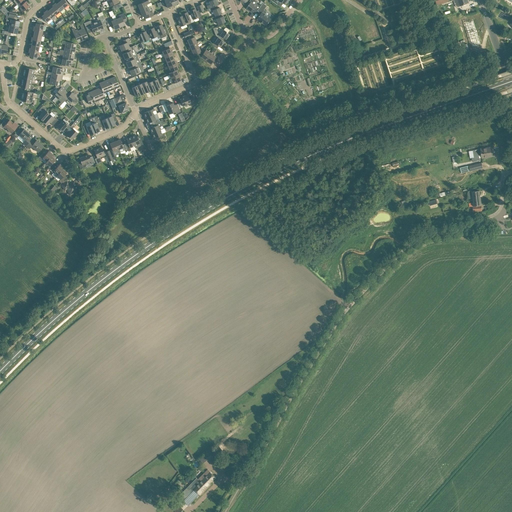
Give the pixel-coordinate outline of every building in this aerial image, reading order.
[(61,0),(59,2),(64,8),(68,4),(64,0),(61,0)] [(89,0),(88,0),(79,8),(81,11),(92,2),(89,0)] [(140,10),(152,5),(151,3),(149,3),(148,0),(142,3),(142,2),(139,3),(139,4),(137,5),(140,10)] [(208,9),(216,5),(218,5),(216,0),(211,0),(209,1),(210,4),(207,5),(208,9)] [(250,2),(246,8),(248,9),(248,10),(252,13),(254,10),(256,12),(255,13),(256,13),(257,11),(262,4),(258,1),(257,2),(256,1),(257,1),(256,0),(250,0),(249,2),(250,2)] [(19,7),(22,12),(29,6),(26,1),(19,7)] [(54,4),(60,12),(64,8),(59,2),(56,4),(56,3),(55,3),(54,4)] [(257,19),(260,21),(260,22),(263,23),(266,25),(271,19),(265,14),(267,11),(264,10),(267,6),(263,3),(262,4),(257,11),(261,13),(257,19)] [(50,9),(55,15),(60,12),(54,4),(53,5),(52,6),(53,7),(50,9)] [(152,5),(140,10),(138,11),(139,13),(141,12),(142,16),(144,15),(145,18),(153,15),(152,11),(154,10),(152,5)] [(215,16),(220,14),(222,13),(219,7),(217,8),(216,5),(208,9),(209,11),(213,10),(215,16)] [(191,15),(193,19),(198,17),(199,19),(200,19),(201,23),(204,22),(200,12),(199,11),(196,12),(195,8),(189,11),(191,15)] [(46,10),(45,11),(51,18),(55,15),(50,9),(48,11),(48,10),(46,10)] [(51,18),(45,11),(44,12),(44,13),(44,14),(42,16),(47,22),(51,18)] [(187,12),(181,14),(182,16),(185,23),(190,20),(191,23),(194,21),(193,19),(191,15),(189,16),(187,12)] [(119,18),(116,19),(120,27),(125,25),(124,22),(127,21),(124,13),(118,16),(119,18)] [(220,14),(215,16),(214,17),(215,19),(216,19),(219,25),(225,22),(223,16),(221,17),(220,14)] [(7,19),(6,25),(18,27),(19,21),(13,20),(14,17),(9,16),(6,15),(5,18),(7,19)] [(98,20),(95,21),(99,31),(104,29),(103,27),(100,20),(105,18),(103,15),(99,17),(97,18),(98,20)] [(120,27),(116,19),(115,15),(112,16),(112,18),(106,21),(108,26),(112,24),(114,29),(120,27)] [(186,24),(182,16),(177,18),(180,26),(186,24)] [(99,31),(95,21),(91,23),(90,20),(84,23),(85,26),(90,24),(93,33),(99,31)] [(473,20),(465,23),(472,47),(481,44),(473,20)] [(82,29),(79,30),(83,41),(88,38),(82,24),(80,25),(82,29)] [(166,36),(166,35),(168,34),(165,26),(165,27),(163,28),(161,24),(156,27),(158,31),(161,37),(161,38),(166,36)] [(18,27),(6,25),(9,26),(8,32),(4,31),(4,34),(10,35),(11,32),(17,33),(18,27)] [(83,41),(79,30),(76,31),(74,28),(72,29),(78,43),(83,41)] [(148,30),(149,34),(151,38),(157,36),(158,38),(161,37),(158,31),(155,32),(153,28),(148,30)] [(217,30),(214,31),(216,36),(217,37),(218,37),(222,40),(224,38),(225,39),(229,34),(227,32),(229,30),(226,28),(225,28),(222,31),(220,35),(219,34),(217,30)] [(152,41),(151,38),(149,34),(147,35),(145,31),(140,33),(143,42),(148,40),(149,42),(152,41)] [(188,45),(189,45),(196,42),(194,36),(187,39),(188,41),(187,42),(188,45)] [(213,42),(212,44),(217,48),(218,46),(220,47),(224,41),(222,40),(218,37),(214,43),(213,42)] [(119,46),(118,46),(119,48),(120,48),(121,51),(125,49),(129,47),(128,44),(130,43),(128,38),(123,40),(124,43),(119,45),(119,46)] [(65,47),(76,49),(77,44),(66,41),(66,42),(62,41),(62,43),(66,44),(65,47)] [(189,47),(191,50),(199,47),(196,42),(189,45),(190,47),(189,47)] [(123,54),(122,54),(123,57),(124,56),(125,59),(130,57),(137,54),(134,48),(135,48),(134,45),(129,47),(125,49),(126,52),(123,54)] [(196,54),(201,52),(200,51),(199,47),(191,50),(192,54),(193,53),(194,55),(196,54)] [(162,51),(164,56),(173,53),(172,51),(171,51),(170,48),(162,51)] [(202,54),(200,57),(205,60),(212,51),(210,50),(209,51),(206,49),(205,50),(202,54)] [(212,51),(205,60),(210,64),(216,56),(213,54),(214,53),(212,51)] [(60,52),(59,54),(63,55),(62,59),(72,60),(73,61),(74,55),(60,52)] [(164,56),(166,62),(174,58),(173,55),(174,55),(173,53),(164,56)] [(128,67),(132,66),(140,62),(137,54),(130,57),(131,60),(126,62),(125,62),(126,65),(127,65),(128,67)] [(174,58),(166,62),(168,67),(177,63),(176,61),(175,61),(174,58)] [(140,72),(140,73),(144,71),(140,62),(132,66),(133,69),(129,70),(132,76),(140,72)] [(168,67),(171,72),(176,70),(178,69),(177,66),(178,65),(177,63),(168,67)] [(48,68),(52,69),(52,72),(61,74),(62,68),(48,65),(48,68)] [(169,73),(171,78),(179,74),(179,72),(178,72),(176,70),(171,72),(169,73)] [(47,74),(50,75),(50,74),(51,74),(50,78),(61,80),(63,75),(61,74),(48,71),(47,74)] [(171,78),(173,83),(181,80),(179,77),(180,77),(179,74),(171,78)] [(110,79),(114,89),(119,87),(115,76),(110,79)] [(49,84),(55,85),(55,87),(59,87),(59,86),(60,86),(61,80),(50,78),(49,84)] [(104,81),(109,91),(114,89),(110,79),(104,81)] [(152,81),(156,90),(161,88),(157,79),(152,81)] [(99,83),(101,87),(103,93),(104,93),(109,91),(104,81),(99,83)] [(141,83),(145,93),(150,91),(147,83),(146,81),(141,83)] [(147,83),(150,91),(151,92),(156,90),(152,81),(147,83)] [(136,85),(138,90),(140,95),(145,93),(141,83),(136,85)] [(60,88),(59,87),(55,87),(58,90),(54,95),(58,99),(65,91),(61,87),(60,88)] [(101,87),(96,89),(101,103),(104,102),(102,99),(105,97),(104,93),(103,93),(101,87)] [(96,89),(91,92),(91,93),(95,102),(98,101),(99,104),(101,103),(96,89)] [(21,101),(31,103),(31,102),(34,103),(34,101),(36,101),(37,99),(32,97),(33,95),(35,95),(36,90),(34,90),(34,92),(23,90),(21,101)] [(60,102),(58,104),(60,106),(70,94),(65,91),(58,99),(61,101),(60,102)] [(70,94),(64,101),(67,103),(65,105),(69,109),(74,103),(75,104),(79,100),(75,97),(74,95),(75,95),(72,92),(70,94)] [(91,93),(85,95),(89,104),(95,102),(91,93)] [(189,98),(188,94),(185,96),(185,97),(180,99),(182,106),(189,103),(190,106),(196,104),(193,96),(189,98)] [(120,96),(113,99),(116,107),(118,105),(121,113),(129,110),(124,99),(122,100),(120,96)] [(171,103),(165,105),(165,106),(167,109),(167,110),(168,111),(168,112),(169,114),(171,118),(174,116),(175,116),(174,114),(180,111),(179,108),(177,104),(174,105),(172,106),(171,103)] [(38,117),(43,121),(49,114),(45,110),(46,109),(42,106),(38,111),(41,114),(38,117)] [(154,109),(143,113),(146,118),(154,114),(153,114),(157,113),(155,110),(154,110),(154,109)] [(107,118),(110,126),(115,124),(114,121),(117,120),(114,113),(111,114),(112,116),(107,118)] [(154,114),(146,118),(148,123),(151,121),(152,121),(153,123),(159,121),(160,121),(157,113),(154,114)] [(43,121),(47,125),(50,122),(53,125),(58,120),(54,116),(53,117),(49,114),(43,121)] [(64,129),(66,131),(70,127),(68,125),(69,123),(66,121),(68,119),(65,117),(57,126),(62,131),(64,129)] [(90,122),(91,124),(95,133),(100,131),(99,128),(101,127),(98,119),(98,118),(90,122)] [(98,119),(101,127),(104,126),(105,128),(110,126),(107,118),(102,120),(101,118),(98,119)] [(0,125),(0,126),(0,128),(1,128),(3,128),(4,128),(4,127),(11,133),(18,125),(16,123),(14,124),(9,120),(6,123),(4,121),(0,125)] [(155,126),(150,128),(152,133),(160,130),(159,126),(161,126),(159,121),(153,123),(155,126)] [(66,131),(68,133),(67,135),(72,139),(78,132),(74,128),(75,126),(73,123),(70,127),(66,131)] [(95,133),(91,124),(86,126),(85,123),(83,124),(83,126),(86,133),(89,132),(90,135),(95,133)] [(23,143),(26,145),(32,140),(29,137),(31,135),(24,129),(21,132),(19,129),(14,135),(17,137),(19,135),(25,140),(23,143)] [(160,130),(152,133),(154,138),(159,136),(160,139),(165,136),(163,133),(162,133),(160,130)] [(131,137),(136,148),(143,145),(140,137),(137,138),(136,135),(131,137)] [(125,143),(125,144),(127,149),(128,151),(131,150),(130,148),(135,146),(135,148),(136,148),(131,137),(126,139),(127,142),(125,143)] [(115,141),(118,149),(123,147),(124,150),(127,149),(125,144),(122,145),(120,139),(115,141)] [(26,145),(29,148),(31,146),(38,152),(43,146),(36,140),(34,142),(32,140),(26,145)] [(109,150),(113,160),(114,161),(117,160),(115,156),(113,151),(118,149),(115,141),(110,143),(112,149),(109,150)] [(100,157),(105,155),(102,147),(94,150),(97,158),(95,159),(97,164),(102,162),(100,157)] [(472,158),(472,161),(480,160),(479,155),(482,155),(482,157),(484,157),(485,158),(487,158),(488,157),(491,156),(490,147),(487,148),(481,149),(473,150),(474,157),(472,158)] [(105,152),(109,161),(113,160),(109,150),(105,152)] [(47,161),(51,156),(53,154),(49,151),(46,153),(44,151),(39,156),(43,159),(44,158),(47,161)] [(92,164),(95,163),(92,156),(89,157),(88,154),(79,158),(81,163),(78,164),(80,169),(85,167),(86,164),(86,163),(91,161),(92,164)] [(50,170),(51,169),(56,163),(54,161),(55,159),(51,156),(47,161),(45,163),(49,166),(48,168),(50,170)] [(481,162),(468,166),(470,171),(483,168),(481,162)] [(56,176),(62,169),(64,167),(60,164),(59,165),(56,163),(51,169),(54,172),(52,175),(55,178),(56,176)] [(56,176),(60,179),(59,181),(61,183),(67,177),(64,175),(66,173),(62,169),(56,176)] [(62,185),(64,190),(67,189),(68,191),(68,192),(70,195),(73,193),(72,193),(78,190),(76,187),(77,187),(76,184),(75,184),(74,181),(68,184),(67,182),(62,185)] [(471,191),(473,202),(469,203),(470,212),(482,210),(479,190),(471,191)] [(436,199),(428,201),(430,209),(438,207),(436,199)] [(0,212),(0,211),(0,224),(9,213),(3,208),(0,212)] [(218,445),(211,451),(214,455),(217,460),(225,454),(218,445)] [(207,453),(196,461),(199,465),(200,466),(210,458),(207,453)] [(200,475),(179,496),(188,506),(200,494),(201,495),(210,485),(209,484),(216,477),(208,469),(203,474),(205,476),(203,478),(200,475)] [(170,505),(175,511),(179,511),(183,509),(175,500),(170,505)]
